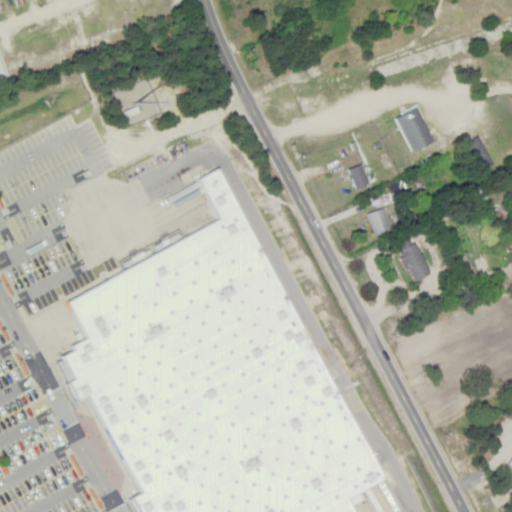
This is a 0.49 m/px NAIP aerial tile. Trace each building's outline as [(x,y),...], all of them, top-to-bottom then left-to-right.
[(0,79),(8,77),(0,55),(0,79)] [(394,117),(410,151),(432,141),(416,107),(394,117)] [(476,171),(492,164),(478,135),(463,142),(476,171)] [(347,169),(355,188),(368,183),(360,163),(347,169)] [(378,482),(224,165),(197,178),(219,222),(64,297),(83,338),(70,344),(70,350),(60,355),(70,376),(70,379),(65,382),(74,400),(87,394),(135,492),(126,497),(134,511),(353,511),(346,498),(378,482)] [(373,235),(390,228),(382,206),(365,213),(373,235)] [(429,273),(411,235),(394,243),(412,281),(429,273)]
